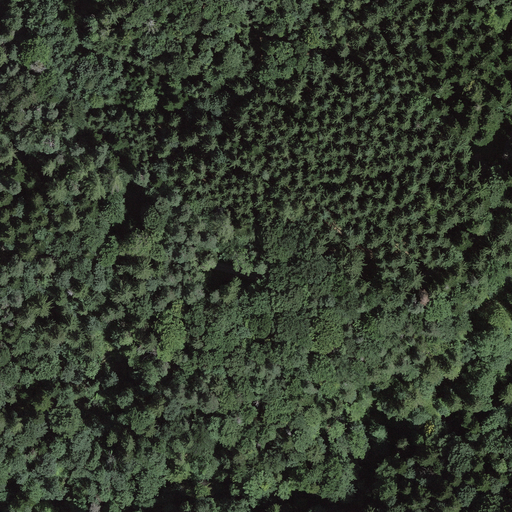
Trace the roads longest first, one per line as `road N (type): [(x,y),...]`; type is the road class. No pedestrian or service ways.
road 1 (track): [(511,146),(478,232),(419,282),(365,309),(341,309),(158,253),(41,260),(0,241)]
road 2 (track): [(89,42),(180,70),(276,74),(349,49),(425,0)]
road 3 (track): [(346,50),(423,103),(501,178)]
